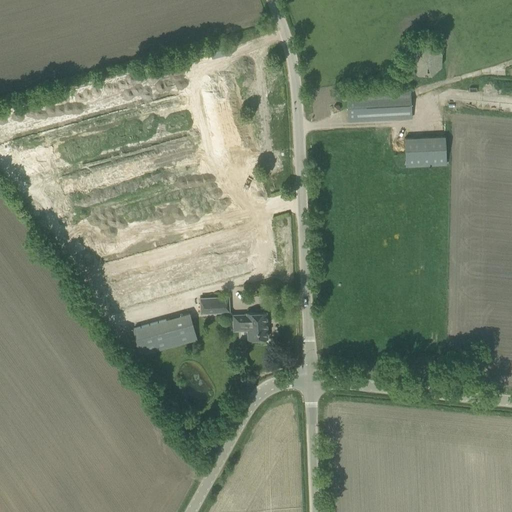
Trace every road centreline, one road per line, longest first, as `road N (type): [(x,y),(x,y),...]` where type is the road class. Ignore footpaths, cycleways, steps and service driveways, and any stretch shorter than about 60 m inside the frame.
road 1 (unclassified): [(309,379),(294,72),(271,0)]
road 2 (unclassified): [(511,401),(309,379)]
road 3 (unclassified): [(191,511),(260,396),(278,383),(309,379)]
road 4 (unclassified): [(314,511),(309,379)]
